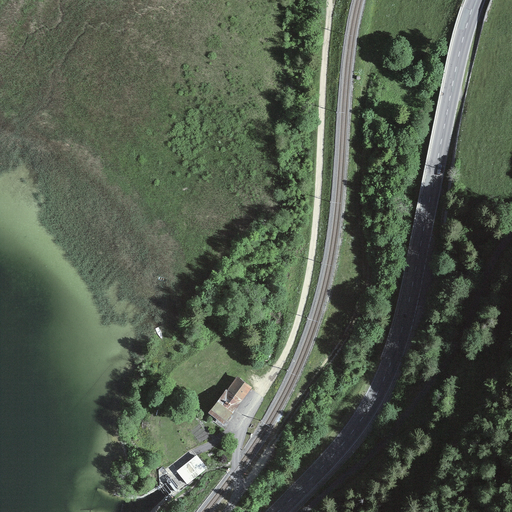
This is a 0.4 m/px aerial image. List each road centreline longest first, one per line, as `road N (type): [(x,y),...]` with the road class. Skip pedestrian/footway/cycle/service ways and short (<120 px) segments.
road 1 (secondary): [(277,511),(352,432),(385,375),(405,318),(475,0)]
road 2 (track): [(246,410),(282,360),(312,257),(329,0)]
road 3 (track): [(306,511),(390,436),(452,355),(511,235)]
road 4 (track): [(511,285),(493,356),(386,511)]
road 5 (track): [(239,482),(337,343),(351,300)]
